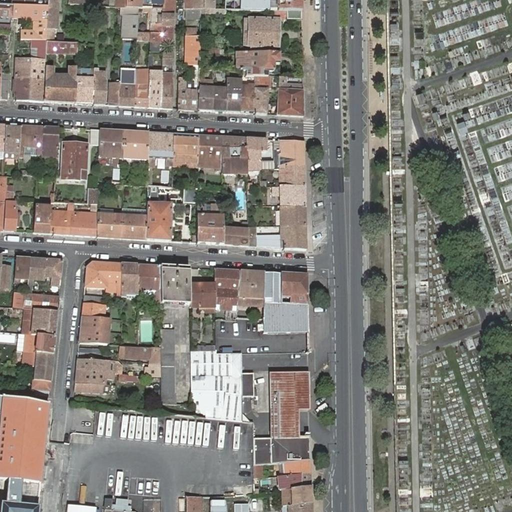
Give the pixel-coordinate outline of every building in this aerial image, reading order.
[(47,0),(48,6),(48,8),(47,21),(47,37),(47,38),(46,41),(46,44),(54,44),(54,38),(57,38),(58,6),(57,0),(47,0)] [(115,0),(116,8),(122,8),(126,9),(125,0),(115,0)] [(125,0),(126,9),(138,9),(140,9),(152,9),(152,4),(152,0),(125,0)] [(163,0),(163,5),(163,9),(173,10),(173,0),(163,0)] [(192,0),(192,10),(195,10),(200,10),(204,10),(204,2),(204,0),(192,0)] [(224,0),(225,11),(226,11),(230,11),(273,12),(277,12),(277,0),(224,0)] [(301,12),(301,0),(277,0),(277,12),(301,12)] [(0,5),(0,17),(13,18),(13,6),(12,6),(0,5)] [(19,6),(13,6),(13,18),(13,19),(18,19),(21,19),(21,20),(34,21),(34,32),(21,32),(21,41),(32,41),(34,41),(46,41),(47,38),(47,37),(47,21),(48,8),(19,6)] [(138,9),(126,9),(122,8),(116,8),(116,16),(122,16),(121,39),(137,39),(137,34),(138,9)] [(173,10),(163,9),(160,10),(153,9),(153,17),(160,18),(160,23),(162,23),(161,34),(172,34),(173,10)] [(199,11),(185,10),(185,20),(198,20),(199,11)] [(302,20),(301,12),(277,12),(273,12),(273,19),(279,19),(287,20),(302,20)] [(250,54),(276,54),(276,48),(277,48),(278,21),(244,20),(244,47),(250,47),(250,54)] [(150,34),(137,34),(137,39),(137,42),(150,42),(150,34)] [(172,34),(161,34),(150,34),(150,42),(172,43),(172,34)] [(200,55),(200,46),(200,38),(186,37),(186,47),(189,47),(189,66),(194,66),(199,67),(200,55)] [(46,44),(46,41),(34,41),(32,41),(31,48),(33,49),(35,49),(35,51),(38,51),(37,60),(46,60),(46,55),(46,49),(46,44)] [(54,44),(46,44),(46,49),(46,55),(77,55),(77,44),(54,44)] [(225,56),(225,53),(225,51),(220,51),(220,50),(212,49),(212,47),(200,46),(200,55),(211,55),(212,55),(220,56),(225,56)] [(163,54),(162,65),(173,65),(173,53),(168,53),(163,54)] [(279,65),(280,54),(276,54),(250,54),(240,53),(239,62),(241,62),(240,71),(241,71),(246,72),(246,77),(255,78),(266,78),(266,73),(270,74),(272,71),(272,65),(279,65)] [(93,73),(93,71),(89,71),(89,75),(79,74),(80,55),(77,55),(76,70),(76,74),(74,105),(92,106),(93,73)] [(29,102),(44,103),(45,69),(46,60),(37,60),(32,60),(20,59),(15,59),(14,101),(29,102)] [(44,103),(74,105),(76,74),(76,70),(70,70),(69,79),(51,78),(51,69),(45,69),(44,103)] [(134,108),(148,109),(149,87),(149,80),(149,79),(149,69),(140,69),(136,69),(135,71),(135,77),(134,108)] [(110,85),(109,107),(119,107),(134,108),(135,77),(135,71),(119,71),(119,85),(110,85)] [(92,106),(104,106),(106,73),(96,73),(93,73),(92,106)] [(199,81),(199,74),(194,74),(193,86),(193,92),(186,91),(186,85),(186,83),(184,83),(184,80),(179,79),(177,110),(198,112),(198,89),(199,81)] [(161,110),(172,110),(173,81),(173,78),(162,78),(162,81),(162,87),(161,110)] [(270,78),(266,78),(255,78),(254,87),(254,88),(254,94),(253,115),(267,116),(268,91),(270,90),(278,91),(278,90),(278,84),(279,78),(276,78),(271,78),(270,78)] [(198,112),(212,112),(213,90),(213,86),(213,82),(199,81),(198,89),(198,112)] [(226,92),(225,113),(240,114),(241,93),(241,88),(241,87),(241,81),(226,81),(226,84),(226,91),(226,92)] [(148,109),(161,110),(162,87),(158,87),(158,90),(153,90),(153,87),(149,87),(148,109)] [(254,88),(254,87),(248,87),(247,88),(241,88),(241,93),(240,114),(253,115),(254,94),(254,88)] [(212,112),(225,113),(226,92),(226,91),(213,90),(212,112)] [(304,118),(303,91),(300,91),(297,91),(278,90),(278,91),(277,116),(304,118)] [(20,127),(5,126),(4,153),(15,154),(15,159),(19,160),(19,158),(20,127)] [(35,127),(20,127),(19,158),(22,159),(23,153),(36,154),(36,155),(42,155),(43,128),(35,127)] [(58,129),(43,128),(42,155),(42,158),(56,159),(58,129)] [(99,131),(91,130),(90,146),(98,146),(99,131)] [(99,131),(98,146),(98,158),(122,160),(124,132),(110,132),(99,131)] [(138,133),(124,132),(122,160),(148,161),(147,159),(148,134),(138,133)] [(147,169),(147,179),(151,179),(152,168),(153,168),(154,159),(167,160),(167,166),(172,167),(172,166),(172,160),(173,135),(148,134),(147,159),(148,161),(148,168),(147,169)] [(185,136),(173,135),(172,160),(172,166),(198,168),(198,137),(185,136)] [(221,138),(198,137),(198,168),(221,169),(221,138)] [(246,139),(221,138),(221,169),(221,176),(237,175),(237,179),(247,179),(247,176),(247,173),(247,169),(246,139)] [(266,141),(246,139),(247,169),(247,173),(251,173),(251,169),(257,169),(257,171),(259,171),(260,171),(260,153),(266,154),(266,141)] [(304,143),(279,141),(279,164),(274,165),(274,171),(279,171),(279,167),(305,167),(304,143)] [(79,170),(86,171),(87,146),(62,144),(60,181),(78,182),(79,179),(79,170)] [(122,160),(98,158),(98,165),(122,167),(122,160)] [(148,161),(122,160),(122,167),(147,169),(148,168),(148,161)] [(305,187),(305,167),(279,167),(279,171),(280,184),(276,184),(276,188),(280,188),(305,187)] [(306,207),(305,187),(280,188),(280,205),(277,204),(277,208),(279,207),(280,207),(306,207)] [(12,188),(6,188),(3,233),(14,233),(14,228),(19,229),(19,220),(15,220),(15,215),(15,212),(14,212),(14,205),(12,205),(13,194),(12,194),(12,188)] [(155,197),(155,188),(151,188),(147,188),(147,197),(155,197)] [(97,201),(97,191),(88,190),(87,206),(89,206),(91,206),(93,206),(97,206),(97,201)] [(185,190),(184,190),(183,203),(197,203),(197,192),(197,190),(185,190)] [(36,198),(35,205),(33,234),(49,235),(50,204),(53,205),(53,204),(53,199),(54,196),(50,196),(50,199),(50,204),(38,205),(38,198),(36,198)] [(73,205),(67,204),(67,214),(61,213),(61,215),(52,215),(51,236),(70,237),(71,217),(74,217),(74,214),(73,214),(73,205)] [(170,205),(147,204),(147,219),(146,241),(170,243),(170,205)] [(222,213),(222,207),(215,207),(215,212),(201,212),(197,212),(196,237),(196,244),(223,246),(223,231),(222,213)] [(279,207),(280,227),(281,227),(306,227),(306,207),(280,207),(279,207)] [(123,211),(97,209),(96,214),(96,215),(122,217),(123,211)] [(147,212),(123,211),(122,217),(147,219),(147,212)] [(96,215),(96,214),(90,214),(90,215),(90,218),(87,218),(79,218),(74,217),(71,217),(70,237),(96,238),(96,218),(96,215)] [(96,238),(121,240),(122,217),(96,215),(96,218),(96,238)] [(146,241),(147,219),(122,217),(121,240),(146,241)] [(306,251),(306,227),(281,227),(281,235),(281,249),(293,250),(306,251)] [(256,228),(247,228),(247,233),(248,247),(256,248),(256,235),(256,228)] [(247,233),(223,231),(223,246),(248,247),(247,233)] [(281,235),(256,235),(256,248),(281,249),(281,235)] [(29,259),(16,258),(14,275),(14,284),(15,284),(15,286),(19,286),(19,281),(25,282),(24,285),(28,285),(28,283),(29,259)] [(45,260),(29,259),(28,283),(28,285),(27,295),(31,295),(33,276),(44,278),(45,260)] [(62,261),(45,260),(44,278),(51,278),(51,281),(51,286),(60,287),(62,261)] [(86,268),(84,287),(107,289),(107,297),(117,297),(121,298),(120,265),(92,263),(86,268)] [(120,265),(121,298),(126,298),(126,296),(137,296),(137,266),(120,265)] [(137,266),(137,296),(141,296),(141,291),(155,292),(155,297),(155,304),(160,304),(160,267),(137,266)] [(11,267),(1,267),(0,273),(0,284),(10,285),(11,267)] [(189,269),(160,267),(160,304),(189,306),(189,286),(189,269)] [(220,312),(225,312),(229,271),(214,271),(214,286),(215,306),(220,306),(220,312)] [(229,271),(225,312),(231,312),(231,307),(237,308),(237,306),(238,290),(240,272),(229,271)] [(237,306),(250,307),(252,273),(245,272),(245,275),(241,275),(241,272),(240,272),(238,290),(237,306)] [(250,307),(263,307),(264,274),(264,273),(264,276),(259,276),(260,273),(252,273),(250,307)] [(263,333),(308,333),(308,330),(308,306),(281,304),(280,274),(264,274),(263,307),(263,320),(263,333)] [(281,304),(308,306),(307,276),(280,274),(281,304)] [(215,311),(214,308),(215,306),(214,286),(189,286),(189,306),(189,308),(205,308),(205,313),(215,313),(215,311)] [(27,295),(14,293),(12,309),(25,310),(33,311),(57,313),(59,298),(42,296),(27,295)] [(83,296),(83,304),(102,305),(103,298),(83,296)] [(102,305),(83,304),(82,317),(103,319),(105,306),(102,305)] [(33,311),(25,310),(25,315),(27,315),(25,331),(25,335),(26,335),(30,336),(38,337),(55,339),(57,313),(33,311)] [(103,319),(82,317),(80,330),(108,333),(108,330),(102,329),(103,319)] [(108,333),(80,330),(79,344),(101,345),(101,342),(98,342),(99,335),(102,336),(107,336),(108,333)] [(161,404),(175,404),(175,396),(174,395),(174,330),(160,330),(161,348),(161,350),(161,360),(161,365),(161,378),(161,400),(161,404)] [(26,335),(24,353),(29,354),(36,354),(53,356),(55,339),(38,337),(30,336),(26,335)] [(161,360),(161,350),(120,347),(120,358),(149,360),(150,364),(161,365),(161,360)] [(209,416),(208,419),(241,422),(250,423),(241,414),(241,398),(241,378),(224,378),(216,378),(215,355),(215,352),(197,352),(190,352),(191,406),(209,416)] [(29,354),(28,367),(34,367),(52,370),(53,356),(36,354),(29,354)] [(241,375),(241,355),(215,355),(216,378),(224,378),(241,378),(241,375)] [(114,362),(77,360),(76,372),(113,374),(114,362)] [(32,389),(32,395),(49,398),(50,392),(52,370),(34,367),(32,389)] [(113,374),(76,372),(74,391),(106,393),(106,390),(104,390),(105,380),(112,380),(113,374)] [(241,378),(241,398),(253,398),(253,375),(241,375),(241,378)] [(269,375),(270,438),(310,439),(310,436),(310,425),(309,417),(309,391),(309,375),(292,375),(269,375)] [(0,397),(0,479),(41,484),(45,441),(48,406),(0,397)] [(151,442),(172,443),(172,442),(178,442),(179,420),(151,419),(151,442)] [(270,438),(253,438),(253,454),(254,466),(258,465),(262,465),(276,464),(283,464),(310,461),(310,439),(270,438)] [(284,477),(310,475),(310,461),(283,464),(284,477)] [(258,465),(254,466),(254,480),(258,479),(262,479),(262,465),(258,465)] [(286,492),(310,488),(310,475),(284,477),(279,478),(279,493),(282,493),(286,492)] [(233,487),(234,497),(254,495),(254,489),(254,485),(233,487)] [(287,507),(311,505),(310,488),(286,492),(282,493),(282,508),(287,507)] [(201,511),(202,498),(186,498),(185,511),(201,511)]
